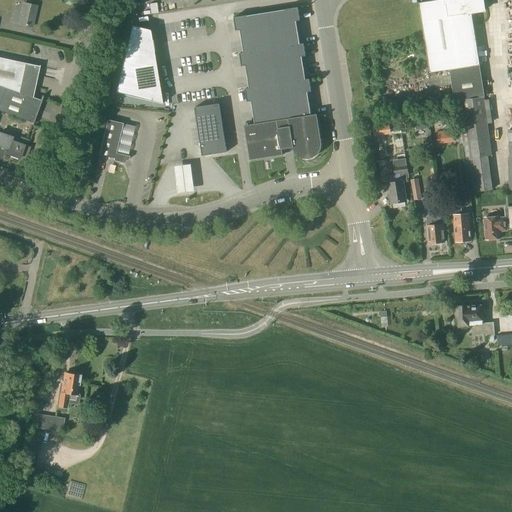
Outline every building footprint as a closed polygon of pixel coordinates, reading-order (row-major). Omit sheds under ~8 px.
[(469,193),(473,193),(492,190),(488,156),(491,156),(483,97),(485,97),(480,65),(471,13),(484,11),(482,0),(437,0),(419,3),(430,73),(450,70),(454,100),(456,100),(469,193)] [(32,27),(36,6),(24,3),(19,25),(32,27)] [(300,20),(298,7),(285,9),(285,10),(247,16),(246,15),(233,17),(236,31),(240,30),(243,53),(239,53),(241,66),(245,66),(249,88),(245,89),(247,102),(251,101),(254,124),(245,125),(250,160),(283,155),(282,149),(293,147),(293,149),(294,152),(295,153),(297,155),(299,157),(301,158),(303,159),(305,159),(308,159),(310,159),(313,158),(315,157),(317,155),(318,153),(320,151),(321,149),(321,146),(321,144),(321,141),(317,114),(311,115),(307,92),(311,92),(309,79),(305,79),(302,57),(306,56),(304,43),(300,44),(296,21),(300,20)] [(131,25),(114,91),(160,102),(159,91),(158,91),(156,82),(157,82),(149,29),(131,25)] [(32,98),(34,87),(22,84),(26,64),(0,58),(0,111),(32,124),(31,125),(32,126),(42,99),(41,99),(40,101),(32,98)] [(43,65),(40,79),(60,82),(62,68),(43,65)] [(202,156),(227,152),(219,104),(195,108),(201,147),(202,156)] [(123,163),(128,160),(129,157),(116,154),(123,124),(115,122),(107,120),(99,156),(106,157),(114,159),(114,161),(123,163)] [(130,154),(136,126),(123,123),(117,151),(130,154)] [(453,130),(436,132),(437,145),(455,143),(453,130)] [(0,133),(0,146),(5,148),(3,153),(19,159),(20,158),(25,160),(30,148),(26,147),(18,144),(19,141),(0,133)] [(187,165),(171,167),(174,194),(190,193),(187,165)] [(400,179),(408,178),(406,165),(393,167),(394,175),(400,174),(400,179)] [(414,201),(421,199),(418,179),(410,180),(414,201)] [(391,203),(393,203),(393,208),(406,207),(405,201),(406,200),(403,181),(388,183),(391,203)] [(456,207),(455,197),(442,199),(443,210),(452,208),(453,215),(456,242),(471,241),(469,214),(464,214),(464,212),(461,212),(461,207),(456,207)] [(498,217),(484,218),(486,239),(500,237),(500,231),(506,230),(506,228),(511,227),(511,206),(508,207),(509,219),(505,219),(505,217),(498,218),(498,217)] [(442,225),(441,218),(427,219),(427,226),(429,243),(431,246),(436,245),(437,243),(444,242),(443,225),(442,225)] [(470,308),(470,305),(455,306),(456,317),(459,317),(460,328),(468,327),(468,329),(472,329),(472,335),(485,334),(485,336),(493,336),(492,324),(482,325),(481,316),(484,315),(484,306),(470,308)] [(497,346),(511,344),(511,333),(496,335),(497,346)] [(76,396),(79,376),(65,374),(63,384),(61,384),(58,407),(67,408),(69,394),(76,396)] [(62,433),(64,418),(37,414),(35,428),(62,433)] [(38,451),(43,435),(35,433),(30,449),(38,451)]
